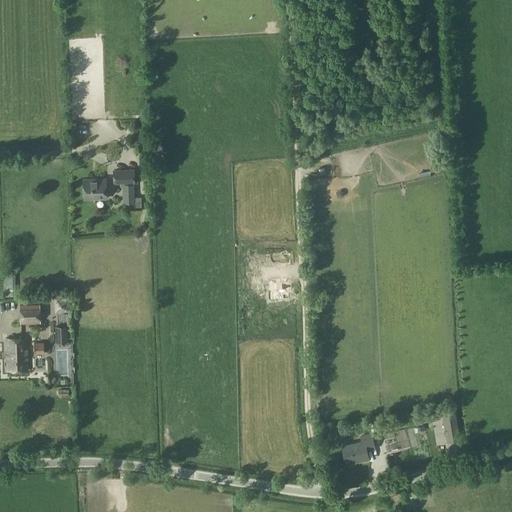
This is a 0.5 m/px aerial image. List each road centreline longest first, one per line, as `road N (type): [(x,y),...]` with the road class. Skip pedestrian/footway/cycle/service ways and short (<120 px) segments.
road 1 (unclassified): [(511,450),(394,484),(321,494),(153,469),(0,465)]
road 2 (unknown): [(321,494),(307,419),(288,0)]
